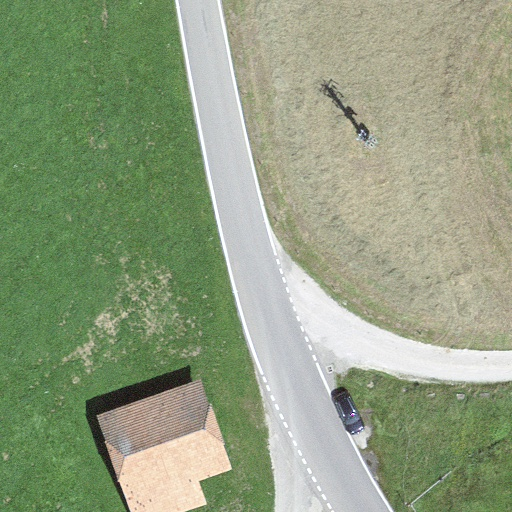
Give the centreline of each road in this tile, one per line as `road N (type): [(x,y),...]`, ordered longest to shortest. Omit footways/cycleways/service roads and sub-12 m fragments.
road 1 (tertiary): [(361,511),(320,441),(277,335),(223,134),(198,0)]
road 2 (track): [(511,366),(277,335)]
